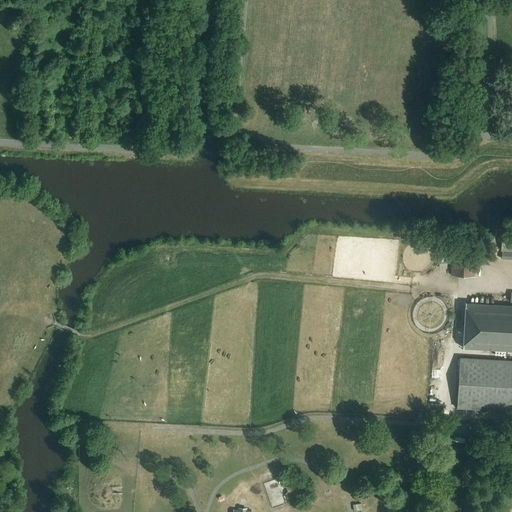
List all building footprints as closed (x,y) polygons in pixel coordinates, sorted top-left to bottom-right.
[(511,251),(511,234),(502,234),(501,251),(511,251)] [(475,276),(476,248),(453,247),(451,275),(475,276)] [(511,306),(466,304),(464,349),(511,351),(511,360),(460,357),(457,408),(511,411),(511,306)] [(180,476),(178,469),(172,465),(166,467),(162,473),(164,480),(170,484),(177,482),(180,476)] [(276,480),(262,485),(271,509),(287,504),(283,496),(284,493),(284,489),(280,488),(276,480)]
